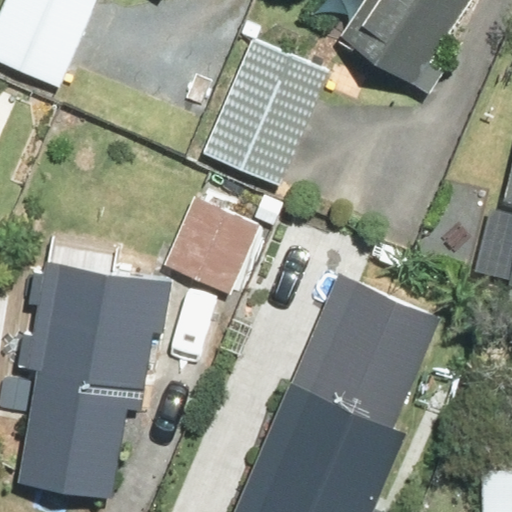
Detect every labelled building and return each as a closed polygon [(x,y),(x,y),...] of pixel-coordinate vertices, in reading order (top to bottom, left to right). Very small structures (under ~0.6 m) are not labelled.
[(96,0),(3,0),(0,9),(0,62),(59,87),(96,0)] [(358,0),(337,32),(426,91),(443,66),(430,58),(468,0),(358,0)] [(254,35),(202,149),(279,184),(331,69),(254,35)] [(511,136),(498,194),(511,197),(511,136)] [(441,181),(405,166),(376,238),(384,241),(378,256),(406,267),(441,181)] [(193,193),(162,261),(231,292),(262,223),(193,193)] [(15,479),(113,495),(127,407),(140,409),(153,328),(164,329),(173,274),(116,265),(114,277),(45,266),(29,364),(34,365),(15,479)] [(337,269),(231,511),(369,511),(406,427),(396,422),(442,314),(337,269)] [(511,511),(511,461),(478,462),(479,511),(511,511)]
